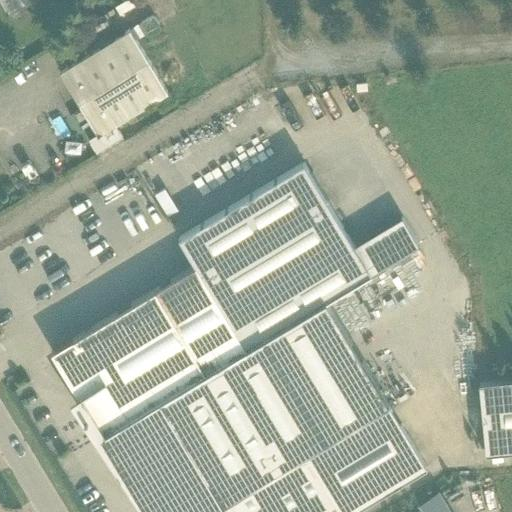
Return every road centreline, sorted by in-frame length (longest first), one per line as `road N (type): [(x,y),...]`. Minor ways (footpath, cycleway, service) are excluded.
road 1 (unknown): [(224,198),(306,143),(338,138),(373,159),(430,243),(439,267),(439,382),(450,448),(432,475),(371,511)]
road 2 (unknown): [(10,350),(127,267),(107,235),(89,224),(57,231),(0,270)]
